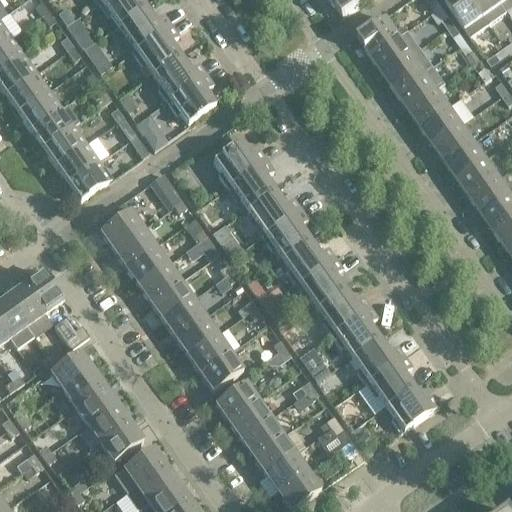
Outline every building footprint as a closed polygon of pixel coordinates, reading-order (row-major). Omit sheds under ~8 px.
[(91,0),(97,9),(109,0),(91,0)] [(109,0),(97,9),(107,22),(110,20),(118,31),(145,11),(137,0),(109,0)] [(372,2),(370,0),(334,0),(330,4),(343,22),(372,2)] [(489,29),(483,21),(468,0),(450,0),(444,5),(470,42),(489,29)] [(500,8),(494,0),(468,0),(483,21),(500,8)] [(511,12),(511,0),(494,0),(500,8),(506,16),(511,12)] [(441,11),(435,2),(428,6),(435,16),(441,11)] [(48,16),(41,7),(34,11),(41,21),(48,16)] [(155,25),(145,11),(118,31),(125,42),(123,44),(132,58),(170,30),(163,20),(155,25)] [(448,21),(441,11),(435,16),(442,25),(448,21)] [(65,14),(58,19),(66,30),(67,29),(69,28),(73,25),(65,14)] [(55,26),(48,16),(41,21),(48,31),(55,26)] [(357,43),(370,61),(399,41),(386,22),(357,43)] [(69,28),(67,29),(83,52),(91,46),(75,24),(73,25),(69,28)] [(178,41),(170,30),(132,58),(141,71),(144,69),(152,80),(180,60),(170,47),(178,41)] [(0,50),(11,43),(11,42),(8,44),(0,32),(0,50)] [(408,35),(399,41),(370,61),(383,79),(420,53),(408,35)] [(466,47),(459,37),(453,42),(460,51),(466,47)] [(73,52),(66,42),(59,47),(66,56),(73,52)] [(12,43),(11,43),(0,50),(0,76),(24,60),(23,60),(20,62),(9,45),(12,43)] [(473,56),(466,47),(460,51),(466,61),(473,56)] [(80,62),(73,52),(66,56),(73,66),(80,62)] [(509,58),(505,52),(495,58),(500,65),(509,58)] [(432,70),(420,53),(383,79),(395,97),(432,70)] [(24,61),(24,60),(0,76),(0,93),(4,100),(36,78),(36,77),(33,79),(21,63),(24,61)] [(189,74),(180,60),(152,80),(160,91),(157,93),(166,107),(205,79),(197,69),(189,74)] [(506,68),(499,73),(504,80),(511,75),(506,68)] [(445,88),(432,70),(395,97),(408,114),(437,94),(445,88)] [(491,82),(484,72),(478,77),(485,87),(491,82)] [(36,78),(4,100),(17,118),(49,96),(48,95),(45,97),(34,80),(36,78)] [(98,88),(91,78),(85,83),(92,92),(98,88)] [(212,90),(205,79),(166,107),(176,120),(179,118),(187,130),(215,110),(205,96),(212,90)] [(508,97),(501,87),(495,92),(501,101),(508,97)] [(105,98),(98,88),(92,92),(99,102),(105,98)] [(449,111),(437,94),(408,114),(420,132),(449,111)] [(49,96),(17,118),(29,136),(61,113),(58,115),(46,98),(49,96)] [(511,108),(511,102),(508,97),(501,101),(508,111),(511,108)] [(461,129),(449,111),(420,132),(433,149),(461,129)] [(61,114),(61,113),(29,136),(42,153),(73,131),(73,130),(70,132),(58,116),(61,114)] [(123,123),(116,113),(109,118),(116,128),(123,123)] [(130,133),(123,123),(116,128),(123,138),(130,133)] [(474,147),(461,129),(433,149),(445,167),(474,147)] [(74,131),(73,131),(42,153),(54,171),(86,149),(85,148),(83,150),(71,133),(74,131)] [(218,179),(227,192),(265,165),(258,155),(250,160),(240,146),(212,165),(221,177),(218,179)] [(486,164),(474,147),(445,167),(458,185),(486,164)] [(148,158),(141,148),(134,153),(141,163),(148,158)] [(86,149),(54,171),(67,188),(98,166),(95,168),(83,151),(86,149)] [(499,182),(486,164),(458,185),(470,203),(499,182)] [(273,176),(265,165),(227,192),(236,206),(239,204),(247,215),(275,195),(265,182),(273,176)] [(99,167),(98,166),(67,188),(79,207),(111,184),(110,183),(107,185),(96,169),(99,167)] [(162,180),(149,189),(154,197),(168,187),(162,180)] [(511,200),(499,182),(470,203),(483,220),(511,200)] [(285,209),(275,195),(247,215),(255,226),(252,228),(261,242),(300,214),(292,204),(285,209)] [(181,206),(176,199),(169,204),(174,211),(181,206)] [(511,226),(511,200),(483,220),(495,238),(511,226)] [(186,213),(181,206),(174,211),(179,218),(186,213)] [(308,225),(300,214),(261,242),(271,255),(274,253),(282,264),(309,244),(300,231),(308,225)] [(99,236),(113,254),(142,234),(129,215),(99,236)] [(511,252),(511,226),(495,238),(507,256),(511,252)] [(230,241),(223,232),(212,240),(219,249),(230,241)] [(154,251),(142,234),(113,254),(125,272),(154,251)] [(206,242),(201,235),(194,240),(199,247),(206,242)] [(211,249),(206,242),(199,247),(204,254),(211,249)] [(319,258),(309,244),(282,264),(290,275),(287,277),(296,291),(334,263),(327,253),(319,258)] [(167,269),(154,251),(125,272),(138,290),(167,269)] [(342,274),(334,263),(296,291),(305,304),(308,302),(316,313),(344,293),(334,280),(342,274)] [(179,287),(167,269),(138,290),(150,307),(179,287)] [(231,277),(226,270),(219,275),(224,282),(231,277)] [(63,306),(42,276),(24,289),(44,319),(63,306)] [(236,284),(231,277),(224,282),(229,289),(236,284)] [(247,289),(264,313),(283,300),(277,292),(267,300),(255,284),(247,289)] [(192,304),(179,287),(150,307),(162,325),(192,304)] [(44,319),(24,289),(6,302),(27,331),(44,319)] [(233,294),(236,299),(242,295),(239,290),(233,294)] [(354,307),(344,293),(316,313),(324,324),(321,326),(331,340),(369,312),(361,302),(354,307)] [(34,341),(27,331),(6,302),(0,306),(0,330),(9,344),(16,353),(34,341)] [(204,322),(192,304),(162,325),(175,343),(204,322)] [(256,312),(251,305),(244,310),(249,317),(256,312)] [(261,319),(256,312),(249,317),(254,324),(261,319)] [(377,323),(369,312),(331,340),(340,353),(343,351),(351,362),(378,343),(369,329),(377,323)] [(217,340),(204,322),(175,343),(187,360),(217,340)] [(0,350),(9,344),(0,330),(0,350)] [(88,342),(81,331),(62,344),(70,355),(88,342)] [(229,357),(217,340),(187,360),(200,378),(229,357)] [(388,356),(378,343),(351,362),(359,373),(356,375),(365,389),(404,362),(396,351),(388,356)] [(284,353),(279,346),(272,351),(277,358),(284,353)] [(289,360),(284,353),(277,358),(282,365),(289,360)] [(312,353),(299,363),(315,385),(328,376),(312,353)] [(54,355),(47,360),(52,367),(59,362),(54,355)] [(92,375),(79,356),(49,377),(62,395),(92,375)] [(242,376),(229,357),(200,378),(213,397),(242,376)] [(52,367),(47,360),(40,365),(45,372),(52,367)] [(411,372),(404,362),(365,389),(374,402),(377,400),(385,411),(413,392),(403,378),(411,372)] [(104,392),(92,375),(62,395),(75,413),(104,392)] [(18,380),(11,385),(16,392),(23,387),(18,380)] [(16,392),(11,385),(4,390),(9,397),(16,392)] [(313,393),(308,386),(301,391),(306,398),(313,393)] [(215,408),(228,427),(257,406),(244,387),(215,408)] [(117,410),(104,392),(75,413),(87,431),(117,410)] [(423,405),(413,392),(385,411),(393,422),(390,424),(400,438),(439,411),(431,400),(423,405)] [(318,400),(313,393),(306,398),(311,405),(318,400)] [(270,424),(257,406),(228,427),(240,444),(270,424)] [(129,428),(117,410),(87,431),(100,448),(129,428)] [(20,415),(13,420),(18,427),(25,422),(20,415)] [(30,429),(25,422),(18,427),(23,434),(30,429)] [(338,429),(333,422),(326,427),(331,434),(338,429)] [(13,430),(8,423),(1,428),(6,435),(13,430)] [(282,441),(270,424),(240,444),(253,462),(282,441)] [(142,446),(129,428),(100,448),(113,467),(142,446)] [(343,436),(338,429),(331,434),(336,441),(343,436)] [(18,437),(13,430),(6,435),(11,442),(18,437)] [(295,459),(282,441),(253,462),(265,479),(295,459)] [(45,450),(38,455),(43,462),(50,457),(45,450)] [(113,480),(126,498),(165,471),(152,452),(113,480)] [(55,464),(50,457),(43,462),(48,469),(55,464)] [(38,465),(33,458),(26,464),(31,471),(38,465)] [(363,465),(358,458),(351,463),(356,470),(363,465)] [(307,476),(295,459),(265,479),(278,497),(307,476)] [(26,464),(16,471),(21,478),(31,471),(26,464)] [(43,473),(38,465),(31,471),(36,478),(43,473)] [(144,511),(178,488),(165,471),(126,498),(135,511),(144,511)] [(296,511),(320,495),(307,476),(278,497),(288,511),(296,511)] [(181,511),(190,506),(178,488),(144,511),(181,511)] [(74,490),(66,495),(71,502),(78,497),(74,490)] [(83,504),(78,497),(71,502),(76,509),(83,504)] [(66,506),(61,499),(54,504),(59,511),(66,506)]
